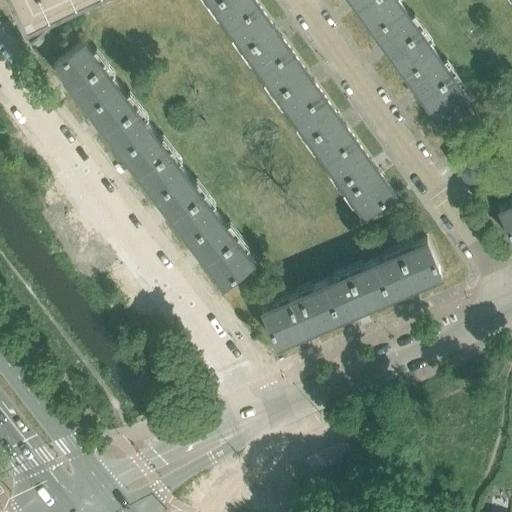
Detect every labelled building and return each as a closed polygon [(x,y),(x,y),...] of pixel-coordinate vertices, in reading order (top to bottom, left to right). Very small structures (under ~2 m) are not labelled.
[(15,0),(26,22),(72,0),(15,0)] [(258,4),(254,0),(210,0),(229,25),(258,4)] [(403,8),(397,0),(353,0),(374,29),(403,8)] [(290,49),(258,4),(229,25),(261,70),(290,49)] [(435,52),(428,43),(403,8),(374,29),(406,73),(435,52)] [(44,52),(58,41),(48,28),(34,40),(33,39),(32,40),(43,54),(44,53),(44,52)] [(89,106),(118,84),(84,40),(55,62),(66,76),(64,78),(70,86),(72,84),(89,106)] [(322,93),(290,49),(261,70),(293,114),(322,93)] [(468,98),(442,62),(435,52),(406,73),(439,119),(468,98)] [(152,128),(144,118),(118,84),(89,106),(100,120),(97,122),(103,130),(106,128),(123,150),(152,128)] [(354,138),(338,115),(322,93),(293,114),(326,159),(354,138)] [(156,193),(185,171),(152,128),(123,150),(133,163),(130,165),(137,173),(139,171),(156,193)] [(393,192),(370,160),(354,138),(326,159),(364,213),(393,192)] [(459,168),(481,153),(472,140),(450,156),(459,168)] [(468,180),(490,166),(481,153),(459,168),(468,180)] [(477,193),(499,177),(490,166),(468,180),(477,193)] [(218,215),(211,205),(185,171),(156,193),(167,206),(164,208),(170,217),(173,215),(190,237),(218,215)] [(511,201),(500,206),(511,234),(511,201)] [(252,259),(244,249),(218,215),(190,237),(200,250),(198,252),(201,257),(204,260),(206,258),(224,281),(252,259)] [(440,271),(426,238),(374,260),(388,293),(404,286),(405,289),(415,285),(414,282),(440,271)] [(388,293),(374,260),(324,282),(338,315),(354,308),(355,311),(365,307),(363,304),(388,293)] [(338,315),(324,282),(263,308),(277,341),(303,329),(305,332),(314,328),(313,325),(338,315)]
